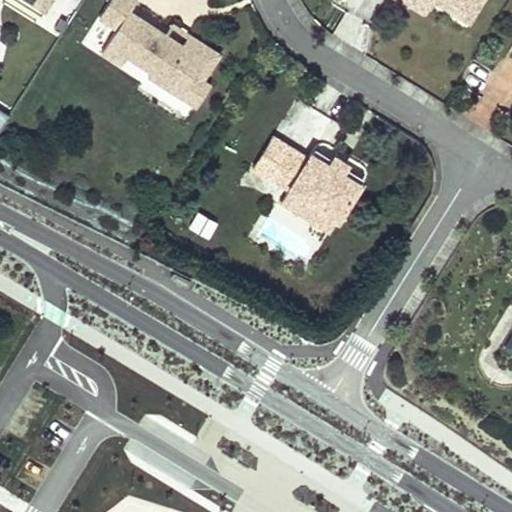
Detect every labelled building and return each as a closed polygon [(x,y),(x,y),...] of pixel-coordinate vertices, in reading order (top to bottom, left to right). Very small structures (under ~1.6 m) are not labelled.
[(6,0),(39,21),(43,15),(20,0),(6,0)] [(52,0),(20,0),(43,15),(52,0)] [(133,7),(121,0),(112,0),(98,25),(116,36),(103,59),(121,70),(126,60),(150,75),(148,79),(183,99),(208,58),(184,44),(179,53),(161,43),(163,38),(127,18),(133,7)] [(424,0),(406,0),(427,12),(431,4),(424,0)] [(424,0),(431,4),(466,26),(481,0),(424,0)] [(208,58),(183,99),(198,108),(211,86),(202,81),(217,54),(169,27),(163,38),(161,43),(179,53),(184,44),(208,58)] [(486,127),(497,108),(479,98),(468,117),(486,127)] [(289,151),(271,140),(252,169),(269,181),(289,151)] [(306,163),(289,151),(269,181),(287,192),(335,224),(358,188),(339,175),(328,168),(310,156),(306,163)] [(347,162),(337,155),(328,168),(339,175),(347,162)] [(335,224),(287,192),(279,205),(326,236),(335,224)]
